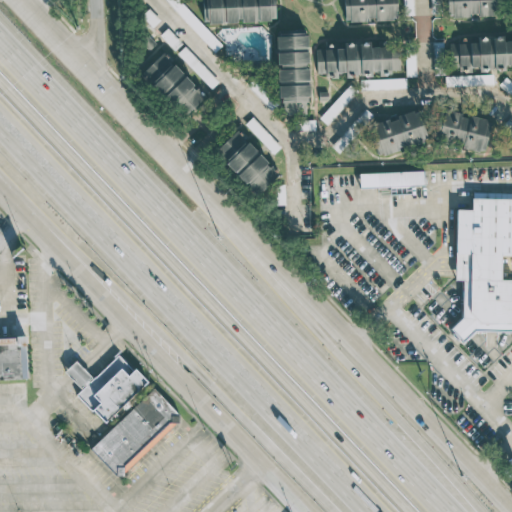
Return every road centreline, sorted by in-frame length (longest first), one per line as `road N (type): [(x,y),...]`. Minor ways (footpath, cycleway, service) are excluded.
road 1 (motorway): [(453,511),(0,38)]
road 2 (motorway): [(0,96),(398,511)]
road 3 (motorway): [(0,139),(354,511)]
road 4 (primary): [(511,511),(266,254)]
road 5 (primary): [(266,254),(23,0)]
road 6 (motorway): [(485,511),(266,254)]
road 7 (primary): [(0,196),(161,357)]
road 8 (motorway): [(161,357),(323,511)]
road 9 (primary): [(161,357),(308,511)]
